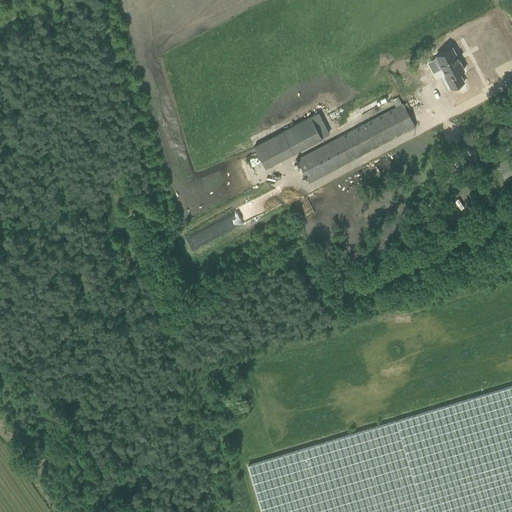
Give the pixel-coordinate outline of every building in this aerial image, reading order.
[(437,57),(428,62),(434,72),(442,67),(447,76),(445,76),(452,89),(454,87),(464,82),(458,72),(464,70),(452,47),(443,51),(436,55),(437,57)] [(415,126),(403,104),(297,159),(309,182),(378,146),(404,132),(415,126)] [(265,167),(322,138),(311,116),(254,146),(265,167)] [(511,175),(511,159),(499,167),(506,178),(511,175)] [(261,511),(511,511),(511,386),(248,465),(261,511)]
